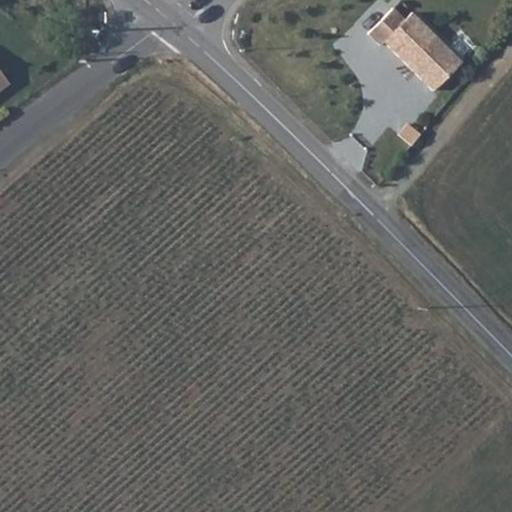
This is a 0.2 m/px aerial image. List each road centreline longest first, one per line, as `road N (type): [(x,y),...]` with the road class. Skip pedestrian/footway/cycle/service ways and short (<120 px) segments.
road 1 (tertiary): [(167,17),(511,353)]
road 2 (unclassified): [(0,150),(167,17)]
road 3 (track): [(371,212),(511,54)]
